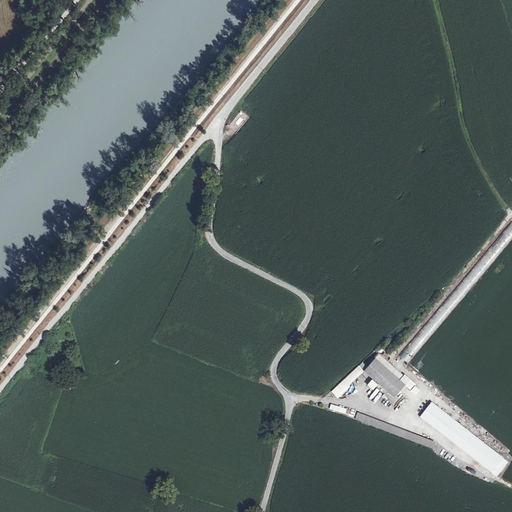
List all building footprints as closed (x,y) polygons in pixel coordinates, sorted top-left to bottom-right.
[(235,134),(250,117),(242,110),(227,127),(235,134)] [(503,248),(511,237),(511,222),(495,242),(503,248)] [(408,363),(420,348),(418,345),(415,349),(410,345),(400,357),(408,363)] [(414,385),(379,354),(364,370),(394,397),(405,385),(410,389),(414,385)] [(372,399),(380,390),(377,388),(369,397),(372,399)] [(432,403),(420,417),(497,478),(509,463),(432,403)] [(331,405),(329,410),(354,417),(356,412),(331,405)] [(358,414),(355,419),(433,449),(435,443),(358,414)]
